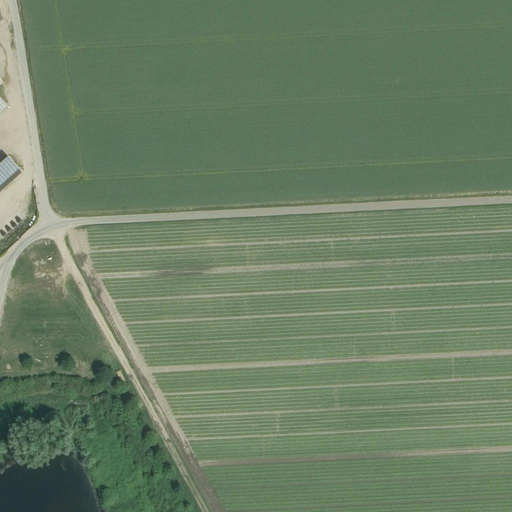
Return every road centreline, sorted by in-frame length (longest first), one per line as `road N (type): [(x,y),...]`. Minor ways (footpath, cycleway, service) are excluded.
road 1 (track): [(511,196),(49,221)]
road 2 (track): [(216,511),(49,221)]
road 3 (track): [(11,0),(49,221)]
